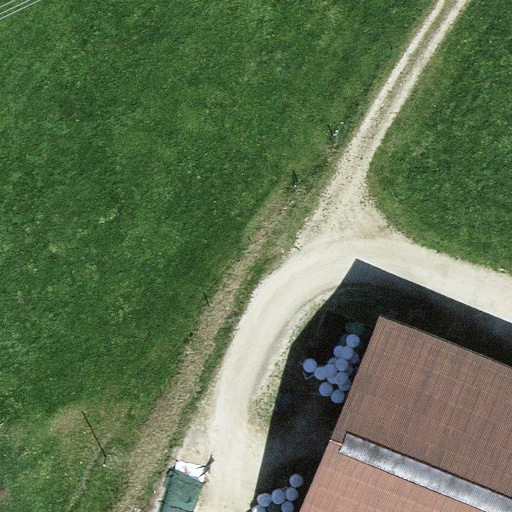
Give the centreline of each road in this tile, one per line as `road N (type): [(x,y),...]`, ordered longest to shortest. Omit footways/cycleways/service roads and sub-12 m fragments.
road 1 (track): [(511,278),(347,218),(418,40),(447,0)]
road 2 (track): [(347,218),(211,511)]
